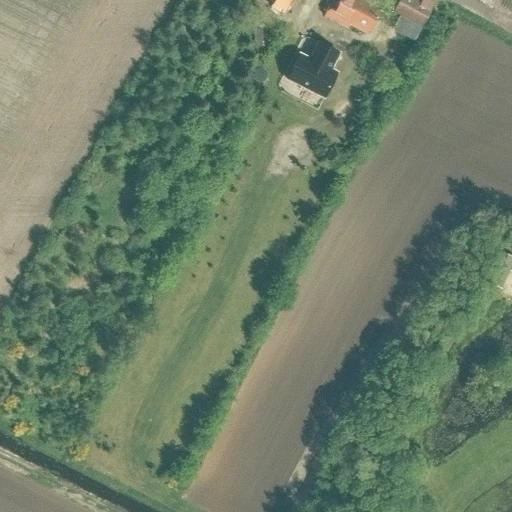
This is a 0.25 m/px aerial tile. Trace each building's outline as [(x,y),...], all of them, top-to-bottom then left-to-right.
[(263,0),(286,12),(292,0),(263,0)] [(367,34),(379,11),(360,0),(333,0),(325,16),(346,28),(349,24),(367,34)] [(421,0),(421,3),(415,0),(399,0),(393,12),(423,26),(435,2),(430,0),(421,0)] [(253,30),(253,47),(261,47),(261,30),(253,30)] [(299,54),(286,80),(323,98),(336,73),(330,70),(338,54),(317,43),(309,59),(299,54)] [(470,297),(504,287),(496,262),(474,270),(477,280),(466,284),(470,297)]
